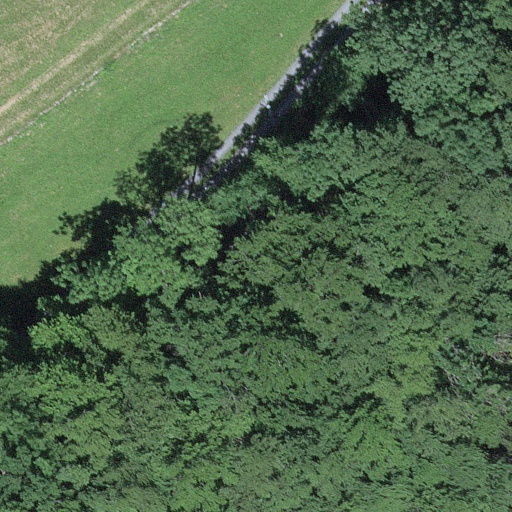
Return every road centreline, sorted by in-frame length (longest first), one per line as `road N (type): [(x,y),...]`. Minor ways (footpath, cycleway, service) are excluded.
road 1 (track): [(0,379),(118,319),(423,87),(511,30)]
road 2 (track): [(361,0),(204,173),(0,362)]
